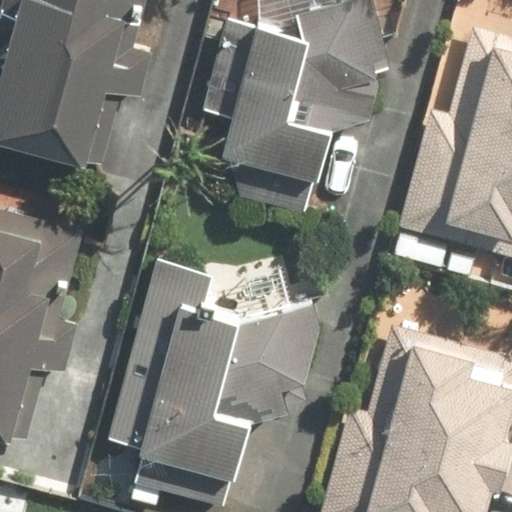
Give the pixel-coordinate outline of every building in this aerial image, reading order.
[(0,0),(0,156),(94,183),(117,101),(134,105),(151,46),(134,41),(145,0),(0,0)] [(226,0),(194,113),(215,119),(201,167),(307,198),(328,126),(356,134),(395,2),(389,0),(226,0)] [(511,262),(511,31),(475,22),(447,127),(420,120),(385,251),(467,273),(473,252),(511,262)] [(80,229),(0,208),(0,446),(19,452),(39,376),(58,381),(75,318),(58,314),(80,229)] [(296,268),(249,255),(246,268),(200,256),(196,269),(154,257),(104,440),(133,448),(118,500),(154,510),(163,476),(227,494),(247,420),(279,429),(312,307),(287,300),(296,268)] [(311,511),(479,511),(486,489),(499,493),(511,443),(511,437),(501,434),(511,390),(511,358),(428,336),(434,314),(385,301),(356,409),(339,405),(311,511)]
